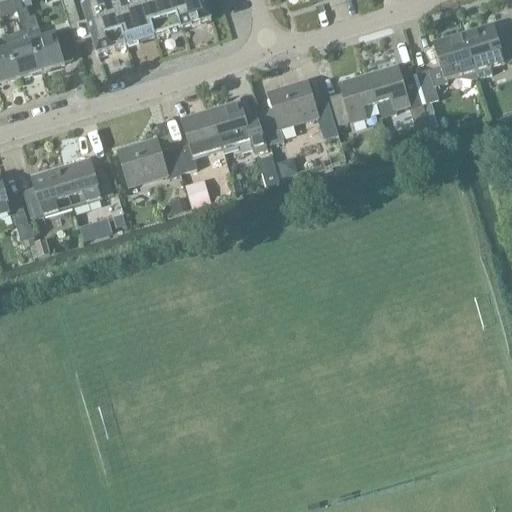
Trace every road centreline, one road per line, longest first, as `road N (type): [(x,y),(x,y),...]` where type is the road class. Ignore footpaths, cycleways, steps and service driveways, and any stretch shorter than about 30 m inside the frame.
road 1 (residential): [(259,54),(0,132)]
road 2 (residential): [(437,0),(259,54)]
